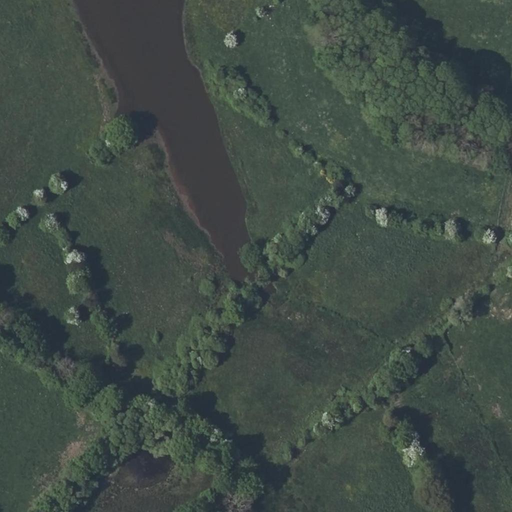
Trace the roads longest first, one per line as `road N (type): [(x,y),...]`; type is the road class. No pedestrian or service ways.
road 1 (track): [(227,469),(267,466),(403,346),(492,286),(511,209)]
road 2 (track): [(214,511),(233,480),(227,469),(173,425),(125,407),(0,322)]
